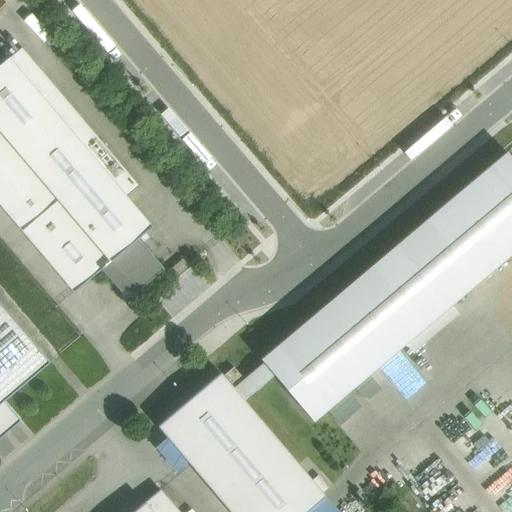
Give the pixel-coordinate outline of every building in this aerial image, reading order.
[(59,93),(47,104),(8,58),(0,64),(0,205),(74,293),(101,270),(137,239),(151,227),(125,197),(137,186),(59,93)] [(511,160),(505,153),(260,360),(313,421),(511,252),(511,160)] [(137,239),(101,270),(120,292),(120,299),(135,299),(136,293),(163,269),(137,239)] [(0,304),(0,437),(20,421),(3,401),(49,363),(0,304)] [(306,511),(325,497),(220,374),(158,426),(230,511),(306,511)] [(177,511),(159,490),(133,511),(177,511)] [(337,511),(325,497),(306,511),(337,511)]
